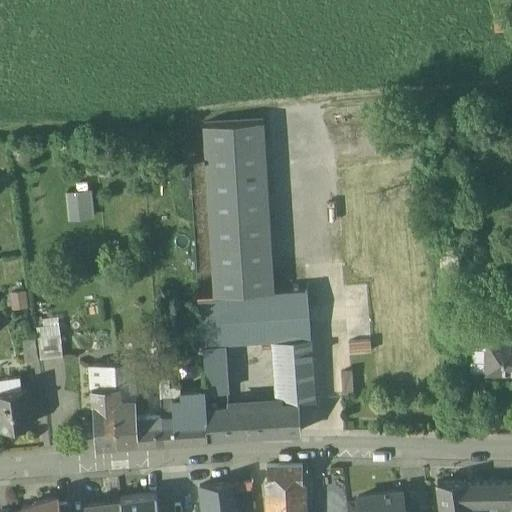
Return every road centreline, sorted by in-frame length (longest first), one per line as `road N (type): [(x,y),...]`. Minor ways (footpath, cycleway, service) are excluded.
road 1 (track): [(511,88),(0,130)]
road 2 (residential): [(0,470),(335,450),(511,452)]
road 3 (track): [(313,106),(323,267)]
